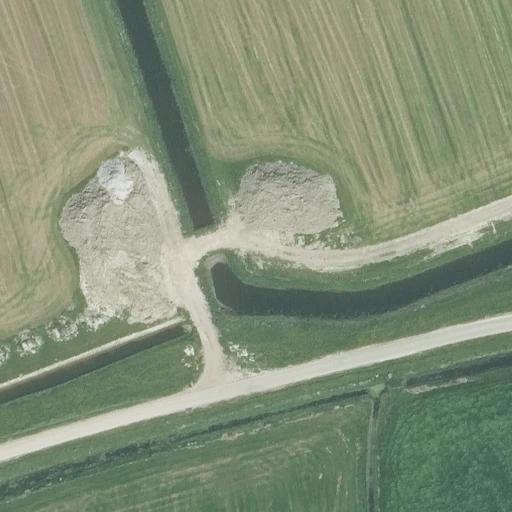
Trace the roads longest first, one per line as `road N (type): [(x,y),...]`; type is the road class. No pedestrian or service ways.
road 1 (unclassified): [(511,323),(217,393),(0,457)]
road 2 (track): [(217,393),(178,253),(237,233)]
